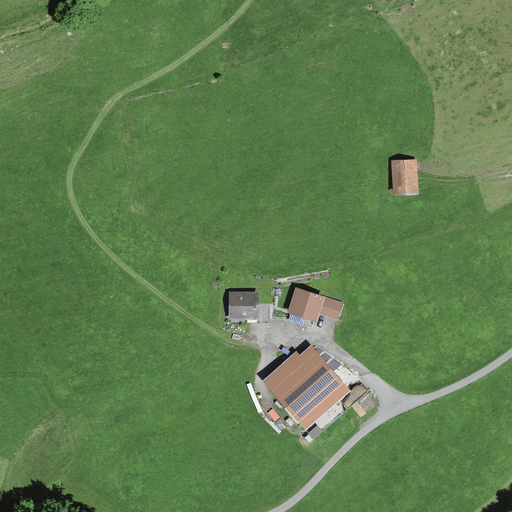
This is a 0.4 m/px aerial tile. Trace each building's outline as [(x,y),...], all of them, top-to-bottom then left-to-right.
[(422,161),(394,161),(395,195),(423,195),(422,161)] [(296,287),(287,313),(316,323),(319,314),(325,297),(296,287)] [(259,308),(259,292),(230,292),(230,320),(259,320),(259,308)] [(343,303),(325,297),(319,314),(338,320),(343,303)] [(270,308),(259,308),(259,320),(259,323),(270,323),(270,308)] [(349,392),(311,348),(301,358),(296,353),(262,382),(303,430),(349,392)] [(318,426),(308,434),(314,440),(323,432),(318,426)]
